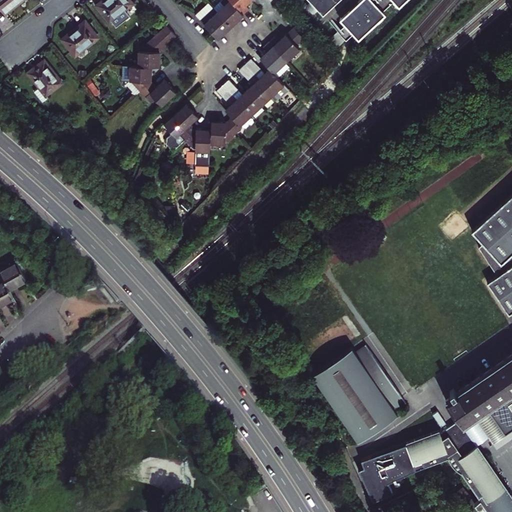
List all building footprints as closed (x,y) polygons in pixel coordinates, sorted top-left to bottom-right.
[(0,0),(0,6),(6,14),(12,9),(20,3),(17,0),(0,0)] [(130,8),(123,0),(105,0),(95,7),(108,24),(130,8)] [(222,0),(211,10),(229,30),(234,25),(242,18),(225,0),(222,0)] [(225,0),(242,18),(245,15),(247,13),(243,8),(251,0),(250,0),(225,0)] [(302,0),(307,6),(316,15),(321,21),(342,0),(302,0)] [(381,18),(363,0),(360,0),(338,20),(357,41),(381,18)] [(389,5),(384,0),(377,0),(386,9),(389,5)] [(384,0),(389,5),(394,11),(406,0),(384,0)] [(316,15),(307,6),(303,9),(312,19),(316,15)] [(220,38),(229,30),(211,10),(198,22),(216,42),(220,38)] [(59,40),(71,58),(94,42),(82,24),(70,32),(59,40)] [(164,29),(153,39),(158,44),(169,34),(164,29)] [(296,49),(303,42),(299,38),(293,31),(286,38),(296,49)] [(169,34),(158,44),(163,49),(174,39),(169,34)] [(274,40),(268,46),(286,65),(300,53),(296,49),(286,38),(282,42),(278,45),(274,40)] [(150,70),(157,70),(158,57),(158,54),(163,49),(158,44),(153,39),(139,53),(138,70),(150,70)] [(286,65),(268,46),(262,51),(267,56),(264,59),(260,62),(269,72),(274,77),(286,65)] [(34,68),(24,76),(40,98),(57,85),(40,63),(34,68)] [(249,63),(245,68),(272,98),(283,87),(274,77),(269,72),(265,75),(262,78),(249,63)] [(272,98),(245,68),(238,73),(251,87),(249,90),(247,92),(262,108),(272,98)] [(138,70),(123,69),(122,84),(131,85),(131,88),(143,101),(155,90),(149,84),(150,78),(150,70),(138,70)] [(162,84),(155,90),(143,101),(147,106),(151,103),(158,111),(173,96),(168,90),(162,84)] [(227,84),(222,89),(232,100),(237,95),(227,84)] [(222,89),(215,94),(226,106),(232,100),(222,89)] [(262,108),(247,92),(242,97),(235,103),(250,119),(262,108)] [(232,100),(226,106),(229,109),(235,103),(232,100)] [(226,111),(224,113),(231,120),(239,129),(250,119),(235,103),(229,109),(226,111)] [(184,107),(161,129),(168,137),(165,139),(165,145),(172,153),(183,142),(178,136),(189,126),(196,119),(191,114),(189,113),(184,107)] [(220,125),(209,125),(209,133),(209,146),(223,147),(240,131),(239,129),(231,120),(225,126),(220,125)] [(195,133),(189,126),(178,136),(183,142),(194,154),(193,169),(208,169),(209,146),(209,133),(201,133),(195,133)] [(487,279),(507,312),(511,309),(511,188),(471,225),(483,239),(479,244),(498,272),(487,279)] [(0,275),(3,280),(7,288),(16,284),(25,279),(16,261),(0,270),(0,275)] [(13,299),(7,288),(3,280),(0,281),(0,305),(4,303),(13,299)] [(315,373),(356,442),(398,417),(394,411),(406,404),(372,346),(359,353),(356,348),(315,373)] [(462,419),(465,424),(511,393),(511,357),(449,399),(462,419)] [(511,393),(465,424),(478,443),(488,436),(494,445),(511,433),(511,393)] [(467,450),(478,443),(465,424),(462,419),(446,428),(450,434),(456,430),(464,442),(462,443),(467,450)] [(430,464),(452,455),(463,467),(483,498),(477,502),(484,511),(511,511),(511,493),(478,443),(467,450),(462,443),(464,442),(456,430),(450,434),(446,428),(443,430),(442,427),(410,441),(418,462),(428,458),(430,464)]
